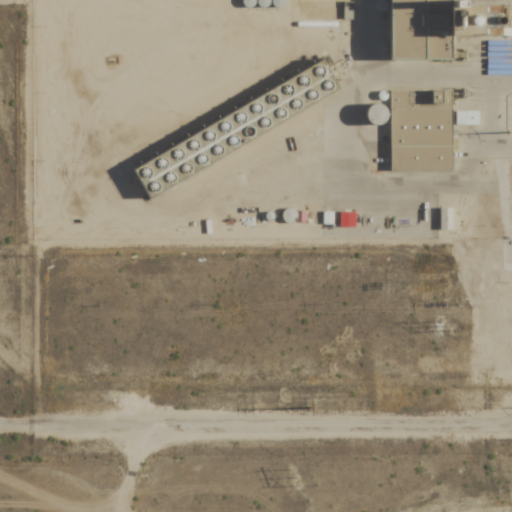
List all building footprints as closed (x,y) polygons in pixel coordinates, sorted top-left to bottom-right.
[(122,166),(138,198),(329,85),(313,54),(122,166)] [(450,172),(450,91),(388,91),(388,172),(450,172)] [(477,112),(453,112),(453,126),(477,127),(477,112)] [(438,231),(451,231),(451,209),(438,209),(438,231)] [(354,213),(339,213),(338,228),(354,228),(354,213)]
